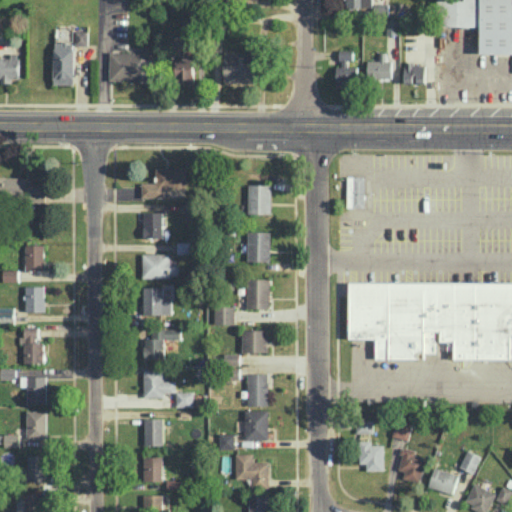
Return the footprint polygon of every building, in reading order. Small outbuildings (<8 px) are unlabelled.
[(372,0),(346,0),(346,9),(372,10),(372,0)] [(398,34),(398,18),(387,18),(386,34),(398,34)] [(110,80),(154,81),(154,49),(141,48),(141,52),(110,51),(110,80)] [(351,49),(340,49),(341,66),(336,66),(337,84),(359,84),(358,65),(352,65),(351,49)] [(393,59),(386,59),(386,52),(380,52),(380,59),(368,59),(368,77),(392,78),(393,59)] [(19,78),(19,56),(0,55),(0,77),(0,81),(0,82),(11,83),(12,77),(19,78)] [(195,59),(176,58),(176,82),(194,82),(195,59)] [(187,167),(155,167),(156,181),(142,182),(142,197),(165,196),(165,189),(187,188),(187,167)] [(271,213),(272,184),(249,183),(248,213),(271,213)] [(143,211),(144,237),(163,237),(163,211),(143,211)] [(248,260),(271,260),(271,230),(248,231),(248,260)] [(45,269),(45,244),(26,244),(26,269),(45,269)] [(171,252),(143,253),(143,277),(178,276),(178,259),(171,259),(171,252)] [(19,269),(4,268),(4,280),(19,280),(19,269)] [(270,278),(248,277),(248,306),(270,307),(270,278)] [(511,280),(349,280),(349,337),(376,338),(376,358),(424,358),(424,352),(435,352),(435,331),(441,331),(441,340),(455,340),(455,358),(511,358),(511,335),(511,334),(511,280)] [(45,284),(26,285),(27,311),(46,310),(45,284)] [(144,313),(171,313),(171,298),(163,298),(163,286),(144,285),(144,313)] [(0,306),(0,323),(15,323),(15,306),(0,306)] [(25,362),(45,362),(44,341),(39,341),(39,326),(24,326),(25,362)] [(165,338),(182,337),(181,328),(152,328),(152,337),(144,337),(145,358),(165,357),(165,338)] [(268,329),(242,329),(242,351),(268,351),(268,329)] [(16,367),(1,367),(1,378),(16,379),(16,367)] [(164,368),(144,368),(144,396),(165,396),(164,392),(176,391),(176,380),(164,380),(164,368)] [(248,405),(269,405),(269,372),(249,372),(248,405)] [(46,375),(27,375),(28,402),(47,402),(46,375)] [(177,406),(194,406),(195,391),(177,391),(177,406)] [(269,409),(245,409),(245,439),(269,439),(269,409)] [(47,410),(27,410),(27,438),(47,438),(47,410)] [(164,445),(164,418),(145,417),(145,444),(164,445)] [(373,432),(373,418),(357,417),(357,432),(373,432)] [(414,422),(398,417),(392,435),(408,440),(414,422)] [(236,448),(235,432),(220,433),(220,448),(236,448)] [(20,446),(20,433),(4,433),(4,446),(20,446)] [(384,469),(384,444),(372,444),(371,440),(360,440),(360,463),(366,463),(366,470),(384,469)] [(421,482),(426,456),(416,454),(417,449),(403,447),(398,469),(405,470),(403,478),(421,482)] [(270,461),(254,461),(254,452),(236,453),(236,478),(252,478),(252,487),(270,487),(270,461)] [(47,477),(46,454),(28,454),(28,477),(47,477)] [(163,480),(163,456),(144,456),(144,480),(163,480)] [(429,485),(453,493),(459,474),(435,466),(429,485)] [(484,511),(487,511),(496,492),(475,482),(465,503),(484,511)] [(497,498),(507,503),(511,491),(511,488),(503,484),(497,498)] [(46,511),(46,492),(16,493),(16,511),(46,511)] [(163,493),(144,494),(144,509),(164,509),(163,493)] [(249,511),(269,511),(269,493),(249,493),(249,511)]
